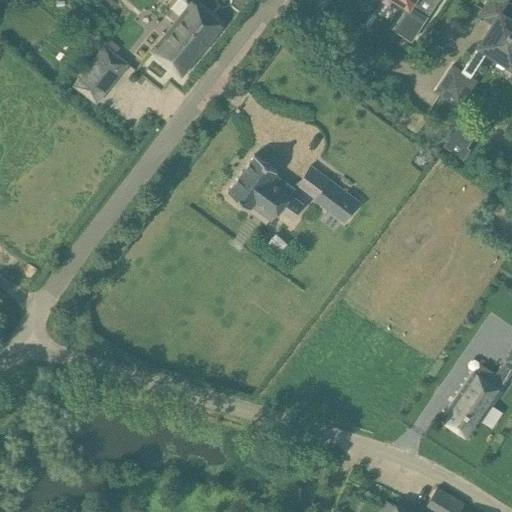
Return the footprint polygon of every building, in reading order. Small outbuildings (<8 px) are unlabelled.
[(398,0),(407,5),(391,29),(411,41),(420,28),(428,15),(437,0),(398,0)] [(433,91),(460,107),(478,80),(469,73),(485,49),(511,67),(511,66),(511,5),(504,0),(488,0),(479,14),(492,22),(462,69),(451,63),(433,91)] [(222,25),(194,2),(153,52),(181,75),(222,25)] [(420,45),(430,51),(441,33),(432,27),(420,45)] [(120,47),(109,39),(104,45),(73,85),(97,103),(127,63),(115,53),(120,47)] [(450,135),(443,145),(463,158),(470,148),(467,146),(474,136),(453,123),(447,133),(450,135)] [(255,155),(227,192),(250,208),(251,206),(271,221),(278,211),(291,221),(303,204),(290,195),(295,189),(282,180),(278,186),(270,180),(277,171),(255,155)] [(329,180),(314,200),(328,210),(343,190),(329,180)] [(511,349),(502,365),(496,373),(507,380),(511,372),(511,349)] [(474,371),(440,419),(465,436),(476,420),(479,422),(501,390),(500,390),(507,380),(496,373),(495,375),(482,365),(476,373),(474,371)] [(457,511),(463,503),(462,502),(436,488),(427,505),(440,511),(457,511)] [(409,511),(385,500),(378,511),(409,511)]
